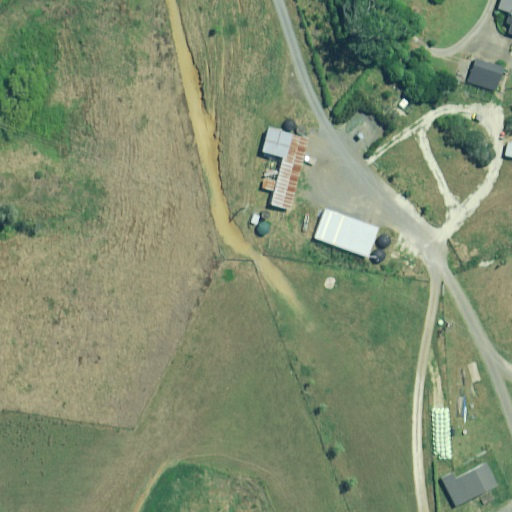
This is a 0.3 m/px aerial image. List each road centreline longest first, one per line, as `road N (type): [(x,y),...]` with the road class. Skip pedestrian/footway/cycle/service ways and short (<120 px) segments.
road 1 (track): [(287,0),(358,165),(436,264),(422,392),(431,511)]
road 2 (track): [(271,288),(238,251),(219,197),(171,0)]
road 3 (track): [(436,264),(511,424)]
